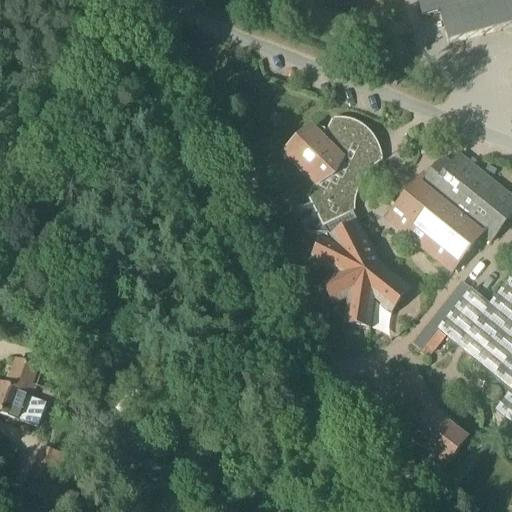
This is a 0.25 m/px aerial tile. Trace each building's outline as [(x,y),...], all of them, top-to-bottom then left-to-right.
[(447,46),(511,28),(511,0),(420,0),(425,19),(439,15),(447,46)] [(309,183),(314,187),(317,190),(302,215),(313,236),(327,238),(330,241),(330,245),(322,241),(310,266),(334,277),(316,286),(328,311),(346,303),(342,329),(369,333),(374,305),(390,317),(410,289),(379,267),(376,261),(354,215),(354,208),(355,205),(357,195),(361,185),(367,176),(374,169),(382,162),(381,156),(379,150),(375,144),(371,138),(366,133),(360,129),(354,125),(347,123),(340,122),(333,122),(322,142),(310,130),(283,157),(309,183)] [(511,217),(511,200),(458,158),(450,167),(441,161),(421,187),(390,226),(449,273),(478,236),(490,245),(511,217)] [(511,278),(488,307),(471,292),(437,333),(510,394),(495,413),(511,427),(511,278)] [(27,400),(37,370),(16,363),(7,389),(0,386),(0,416),(16,422),(37,430),(45,406),(27,400)] [(465,440),(431,413),(428,407),(432,404),(415,372),(394,384),(411,415),(409,417),(408,423),(411,430),(416,433),(410,441),(444,467),(458,453),(457,451),(465,440)] [(57,479),(64,457),(40,450),(30,481),(53,488),(56,479),(57,479)]
